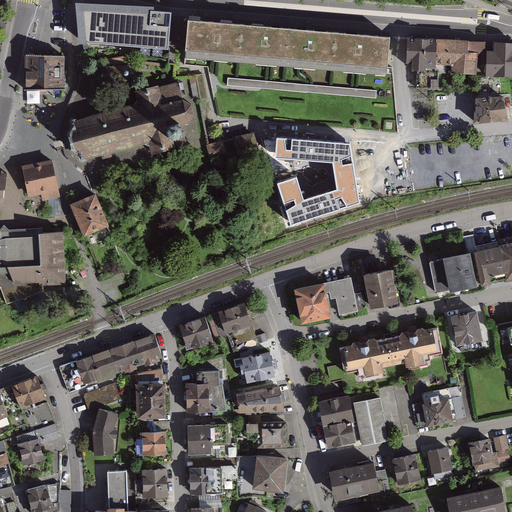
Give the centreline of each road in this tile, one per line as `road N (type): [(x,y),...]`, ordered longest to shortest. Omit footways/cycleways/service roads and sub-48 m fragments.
road 1 (residential): [(511,209),(377,240),(266,279)]
road 2 (primary): [(169,0),(401,15)]
road 3 (residential): [(287,338),(511,291)]
road 4 (residential): [(315,467),(511,421)]
road 5 (residential): [(180,511),(166,316)]
road 6 (residential): [(75,511),(71,423),(47,358)]
road 7 (residential): [(287,338),(315,467)]
road 8 (residential): [(166,316),(47,358)]
road 9 (tertiary): [(0,118),(28,0)]
road 10 (unclassified): [(401,15),(405,135)]
